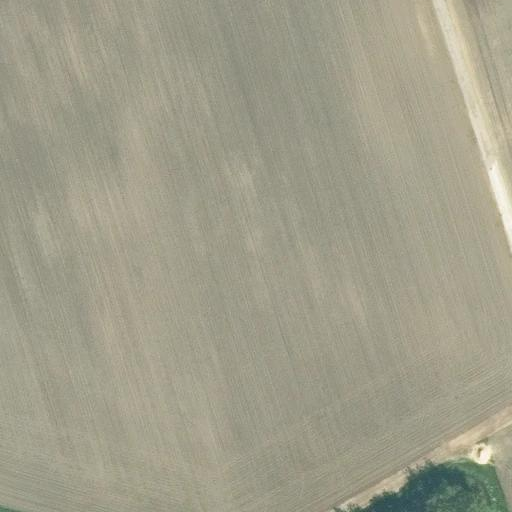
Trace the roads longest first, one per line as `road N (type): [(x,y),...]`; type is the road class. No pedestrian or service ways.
road 1 (track): [(511,228),(443,0)]
road 2 (track): [(332,511),(511,405)]
